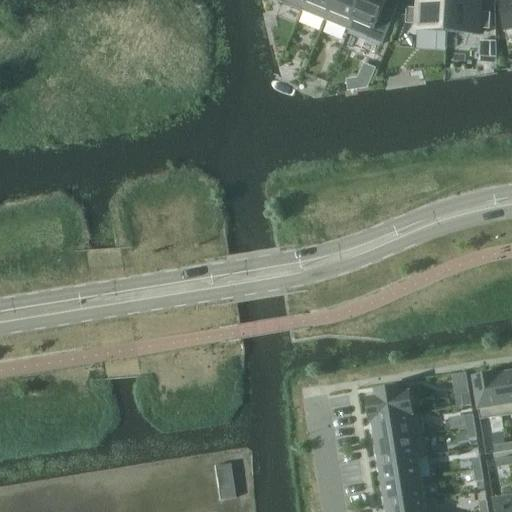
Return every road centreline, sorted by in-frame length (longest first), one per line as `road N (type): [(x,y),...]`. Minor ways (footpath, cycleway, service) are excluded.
road 1 (tertiary): [(0,328),(297,280),(467,218),(511,211)]
road 2 (tertiary): [(511,190),(460,199),(297,257),(0,305)]
road 3 (residential): [(318,392),(335,511)]
